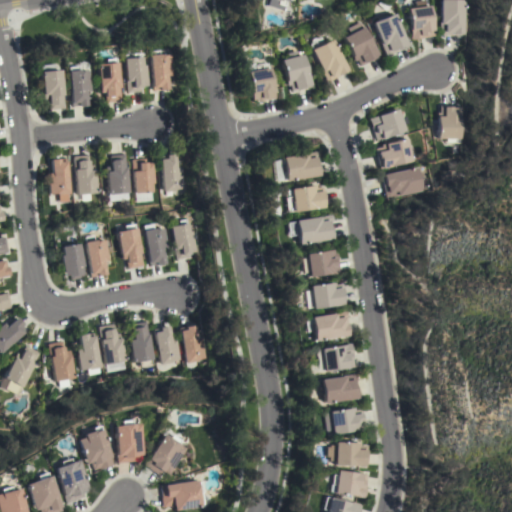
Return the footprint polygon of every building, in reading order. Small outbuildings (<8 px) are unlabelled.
[(279,10),(281,1),(285,3),(286,0),(263,0),(262,6),(279,10)] [(462,0),(462,35),(444,35),(444,36),(438,36),(438,0),(462,0)] [(429,5),(433,36),(421,38),(410,40),(406,9),(429,5)] [(406,47),(390,53),(390,55),(384,57),(371,22),(393,13),(406,47)] [(362,27),(376,56),(358,66),(355,60),(352,61),(341,37),(362,27)] [(346,71),(330,79),(331,80),(325,82),(319,70),(320,70),(308,45),(314,42),(315,44),(314,44),(315,46),(330,39),(346,71)] [(125,93),(124,82),(121,58),(131,57),(131,53),(139,52),(140,65),(143,65),(145,85),(139,86),(140,91),(125,93)] [(169,75),(164,76),(165,89),(150,90),(147,55),(158,54),(158,55),(167,54),(169,75)] [(302,54),(310,86),(297,90),(289,92),(288,85),(285,86),(279,60),(302,54)] [(119,100),(104,102),(103,96),(102,92),(98,92),(95,64),(104,63),(104,59),(114,58),(119,100)] [(88,91),(83,92),(85,105),(69,107),(65,71),(66,71),(66,67),(76,66),(77,71),(86,70),(88,91)] [(262,100),(262,101),(255,102),(255,100),(251,100),(246,72),(268,67),(274,98),(262,100)] [(47,110),(46,99),(41,100),(38,71),(58,69),(60,92),(61,92),(62,108),(47,110)] [(435,113),(436,113),(436,106),(438,106),(438,105),(458,105),(459,139),(458,139),(458,143),(445,143),(444,139),(435,139),(435,113)] [(367,118),(396,108),(400,118),(405,116),(408,123),(402,125),(404,131),(375,141),(367,118)] [(411,162),(378,169),(374,150),(381,149),(380,144),(406,139),(411,162)] [(279,157),(315,151),(316,157),(319,175),(283,181),(279,157)] [(123,154),(127,192),(107,194),(105,171),(110,171),(108,156),(123,154)] [(158,159),(165,158),(164,155),(173,154),(175,168),(180,167),(182,188),(173,189),(174,191),(161,192),(158,159)] [(71,156),(86,155),(88,166),(92,165),(95,192),(75,194),(71,156)] [(46,173),(50,173),(49,160),(64,158),(68,193),(66,193),(67,201),(58,202),(57,195),(56,195),(56,194),(48,194),(46,173)] [(130,160),(144,158),(144,163),(150,162),(152,183),(150,183),(151,192),(133,193),(130,160)] [(414,167),(416,177),(419,176),(420,183),(418,184),(419,190),(396,196),(384,199),(382,192),(383,192),(379,175),(414,167)] [(324,207),(317,208),(317,207),(285,212),(282,197),(289,196),(287,189),(313,184),(314,188),(321,187),(324,207)] [(330,221),(329,221),(331,239),(296,244),(294,235),(286,236),(284,223),(292,221),(292,220),(329,215),(330,221)] [(193,251),(188,252),(189,257),(174,260),(168,226),(177,224),(177,220),(184,219),(185,223),(187,231),(190,231),(193,251)] [(125,269),(124,259),(119,259),(114,232),(123,230),(122,226),(132,224),(137,251),(138,251),(141,266),(125,269)] [(165,249),(160,250),(163,263),(148,266),(141,231),(153,228),(153,230),(161,228),(165,249)] [(106,260),(101,261),(103,274),(88,277),(82,242),(93,240),(93,241),(102,240),(106,260)] [(58,255),(60,255),(59,247),(77,243),(83,277),(69,280),(68,274),(62,276),(58,255)] [(303,254),(331,249),(332,253),(334,253),(335,260),(337,272),(306,277),(303,254)] [(306,286),(332,282),(332,285),(339,284),(342,304),(310,309),(306,286)] [(0,309),(0,293),(6,293),(8,308),(0,309)] [(311,341),(307,317),(343,311),(344,318),(343,318),(346,335),(311,341)] [(0,323),(1,323),(4,326),(14,317),(24,329),(0,349),(0,323)] [(138,361),(131,363),(127,340),(132,339),(129,324),(144,321),(151,365),(148,366),(145,367),(139,367),(138,361)] [(96,326),(111,323),(114,334),(117,333),(123,360),(122,361),(122,365),(108,368),(107,364),(103,365),(96,326)] [(178,331),(184,329),(184,327),(193,325),(195,338),(200,337),(204,358),(195,359),(196,361),(184,363),(178,331)] [(152,333),(158,331),(157,327),(166,326),(169,340),(174,339),(177,359),(169,361),(169,362),(158,364),(152,333)] [(75,350),(79,349),(76,335),(85,333),(85,334),(92,333),(98,367),(87,370),(86,369),(78,370),(75,350)] [(53,381),(46,344),(61,341),(63,351),(67,350),(72,378),(53,381)] [(317,348),(344,344),(348,343),(350,355),(349,355),(351,367),(321,372),(317,348)] [(17,391),(7,386),(9,382),(1,378),(14,353),(18,355),(23,346),(37,353),(17,391)] [(317,379),(353,374),(354,380),(353,380),(356,398),(320,404),(317,379)] [(322,435),(319,414),(325,413),(325,412),(352,407),(352,410),(358,409),(362,429),(329,434),(322,435)] [(140,454),(133,455),(134,461),(114,463),(110,426),(118,425),(118,421),(128,420),(129,424),(137,423),(140,454)] [(96,469),(96,468),(90,470),(87,462),(82,464),(74,440),(81,437),(80,434),(90,431),(89,428),(95,426),(106,456),(107,455),(110,465),(96,469)] [(166,475),(161,471),(158,476),(141,465),(161,434),(167,438),(170,435),(179,440),(176,444),(183,448),(166,475)] [(331,442),(357,442),(357,445),(364,446),(364,466),(331,465),(331,442)] [(63,503),(51,468),(58,465),(57,462),(67,458),(68,462),(75,460),(86,489),(79,491),(81,496),(63,503)] [(334,470),(364,474),(362,486),(363,486),(362,498),(331,493),(334,470)] [(59,511),(55,511),(37,511),(36,508),(31,510),(23,488),(24,488),(23,484),(35,480),(34,476),(43,472),(45,476),(47,475),(59,511)] [(172,511),(171,506),(161,507),(159,498),(160,497),(158,486),(194,480),(195,482),(199,482),(201,492),(197,493),(199,506),(172,511)] [(0,511),(0,488),(8,486),(9,490),(16,488),(22,511),(0,511)] [(358,506),(356,511),(322,511),(323,510),(319,509),(322,497),(326,498),(326,497),(358,506)]
